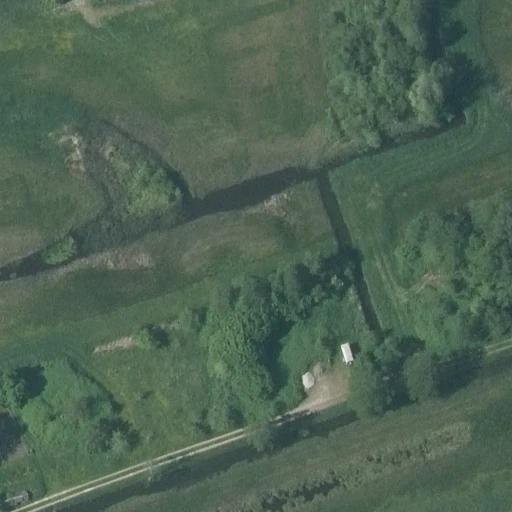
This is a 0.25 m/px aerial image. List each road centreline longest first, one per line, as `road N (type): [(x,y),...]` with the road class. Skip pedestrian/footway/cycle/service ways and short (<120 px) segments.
road 1 (track): [(511,347),(27,511)]
road 2 (track): [(468,0),(462,19),(484,122),(468,146),(371,184),(372,223),(422,375)]
